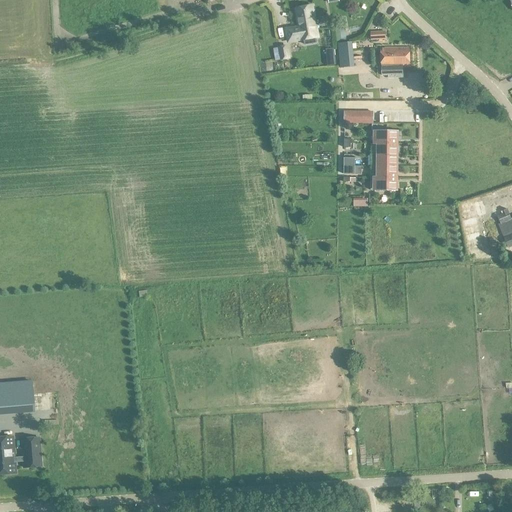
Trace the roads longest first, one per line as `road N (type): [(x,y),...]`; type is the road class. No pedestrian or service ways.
road 1 (unclassified): [(0,505),(511,472)]
road 2 (unclassified): [(511,116),(398,0)]
